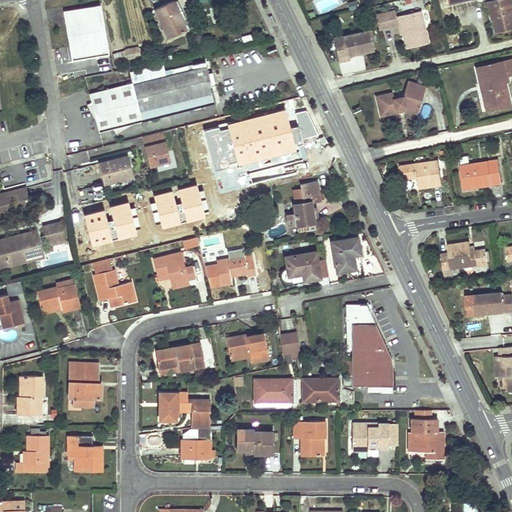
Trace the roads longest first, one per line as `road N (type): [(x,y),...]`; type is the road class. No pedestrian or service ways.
road 1 (residential): [(417,511),(413,497),(391,485),(128,481)]
road 2 (residential): [(274,302),(152,323),(132,339),(128,481)]
road 3 (secondary): [(277,0),(390,237)]
road 4 (residential): [(54,128),(31,0)]
road 5 (secondary): [(390,237),(444,349)]
road 6 (residential): [(390,237),(511,211)]
